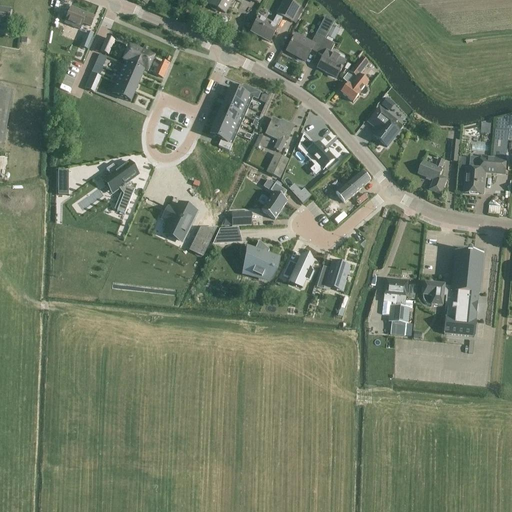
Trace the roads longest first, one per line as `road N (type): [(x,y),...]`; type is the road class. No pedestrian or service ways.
road 1 (tertiary): [(392,190),(313,107),(225,53)]
road 2 (tertiary): [(225,53),(104,0)]
road 3 (tertiary): [(511,229),(428,218),(392,190)]
road 4 (residential): [(295,221),(319,240),(331,237),(392,190)]
